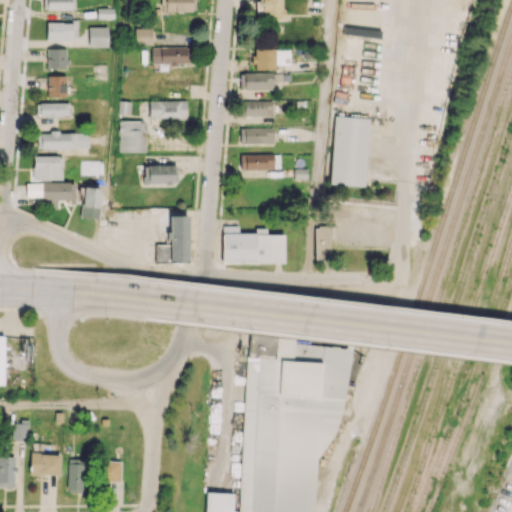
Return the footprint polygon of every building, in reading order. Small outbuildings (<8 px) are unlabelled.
[(45,0),(46,10),(73,9),(72,0),(45,0)] [(191,0),(156,0),(156,11),(191,12),(191,0)] [(256,0),(257,18),(283,18),(282,0),(256,0)] [(72,22),(46,21),(45,40),(72,40),(72,22)] [(381,26),(343,24),(342,35),(380,37),(381,26)] [(107,26),(87,26),(88,47),(107,47),(107,26)] [(152,44),(151,28),(134,28),(134,45),(152,44)] [(151,64),(190,63),(190,46),(150,47),(151,64)] [(252,69),(274,70),(275,64),(287,64),(287,50),(277,49),(277,47),(253,46),(252,69)] [(47,68),(66,67),(65,48),(46,48),(47,68)] [(281,72),(239,73),(240,90),(273,89),(273,82),(281,82),(281,72)] [(46,96),(65,97),(65,75),(46,75),(46,96)] [(148,101),(149,118),(186,117),(186,100),(148,101)] [(271,100),(243,100),(243,116),(271,116),(271,100)] [(36,102),(36,116),(68,116),(68,102),(36,102)] [(329,184),(364,186),(367,117),(332,116),(329,184)] [(118,152),(144,152),(144,120),(118,120),(118,152)] [(272,143),(272,127),(239,128),(239,143),(272,143)] [(88,147),(88,132),(36,132),(37,149),(88,147)] [(277,153),(239,154),(239,168),(277,167),(277,153)] [(61,179),(61,155),(32,155),(32,179),(61,179)] [(42,201),(74,200),(74,182),(41,182),(42,201)] [(80,217),(98,218),(99,188),(82,187),(80,217)] [(187,215),(169,216),(169,244),(155,244),(155,262),(188,261),(187,215)] [(221,262),(283,263),(284,234),(265,234),(265,231),(238,231),(238,225),(222,225),(221,262)] [(330,226),(314,226),(314,259),(330,259),(330,226)] [(328,511),(335,343),(246,340),(239,511),(235,511),(236,510),(233,509),(234,493),(206,492),(204,511),(328,511)] [(27,423),(12,423),(12,440),(27,441),(27,423)] [(60,454),(29,453),(29,474),(59,475),(60,454)] [(14,456),(0,455),(0,485),(14,486),(14,456)] [(120,461),(100,460),(99,481),(119,482),(120,461)] [(84,464),(68,463),(66,492),(82,493),(84,464)]
